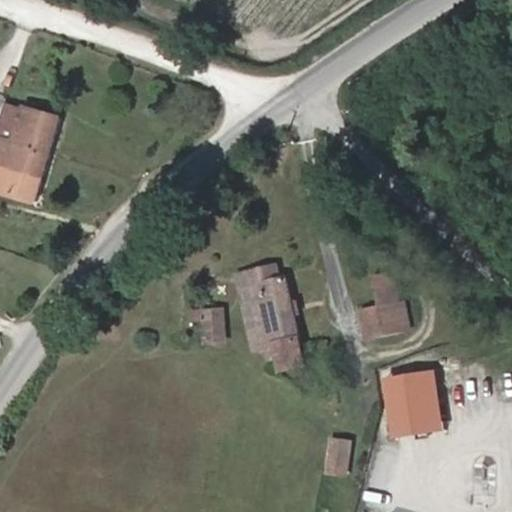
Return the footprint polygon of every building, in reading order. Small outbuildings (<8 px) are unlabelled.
[(0,138),(0,191),(39,203),(63,120),(24,109),(23,111),(11,107),(2,139),(0,138)] [(367,338),(412,331),(402,268),(376,272),(381,303),(362,306),(367,338)] [(250,275),(267,349),(270,361),(305,353),(288,280),(280,282),(277,269),(250,275)] [(257,352),(267,349),(250,275),(240,278),(257,352)] [(206,313),(208,327),(219,326),(217,311),(206,313)] [(390,380),(399,442),(449,432),(438,371),(390,380)] [(335,440),(329,474),(340,476),(341,468),(350,469),(355,443),(335,440)]
